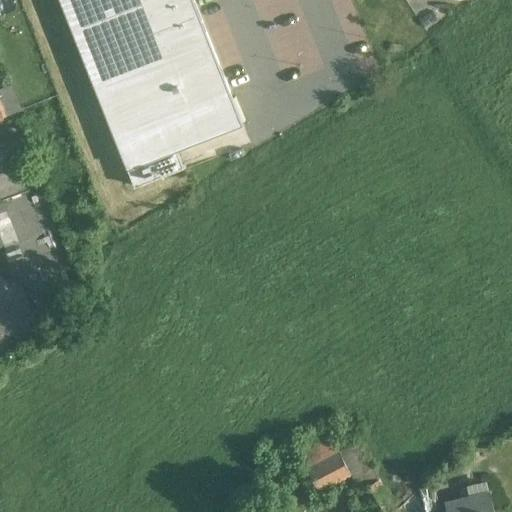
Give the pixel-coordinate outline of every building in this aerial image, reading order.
[(193,0),(61,0),(136,187),(186,170),(174,148),(242,121),(193,0)] [(0,86),(0,117),(21,109),(8,77),(4,79),(6,84),(0,86)] [(340,448),(330,431),(299,448),(322,489),(353,471),(340,448)] [(379,477),(358,438),(340,448),(353,471),(362,487),(379,477)] [(379,477),(362,487),(369,500),(375,511),(391,511),(397,509),(379,477)] [(487,479),(468,484),(470,494),(489,489),(487,479)] [(435,482),(421,485),(426,511),(440,508),(435,482)] [(470,494),(447,499),(449,511),(495,511),(489,489),(470,494)] [(375,511),(369,500),(360,505),(363,511),(375,511)]
